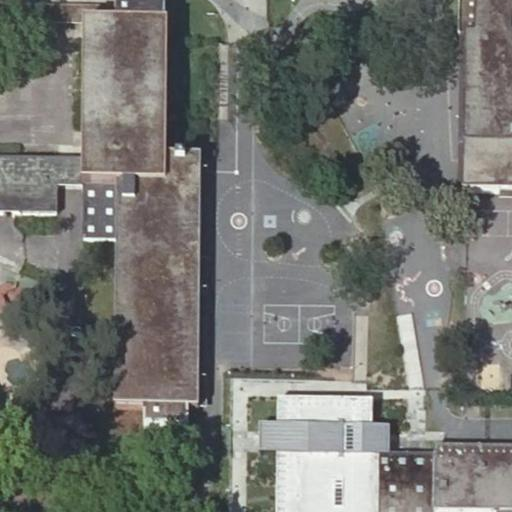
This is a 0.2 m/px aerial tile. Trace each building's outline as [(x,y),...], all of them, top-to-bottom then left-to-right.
[(0,0),(0,25),(23,25),(24,6),(23,0),(0,0)] [(511,194),(511,36),(511,0),(458,0),(458,37),(464,38),(462,194),(499,194),(511,194)] [(115,27),(115,7),(24,6),(23,25),(84,26),(115,27)] [(165,8),(115,7),(115,27),(84,26),(82,161),(0,160),(0,215),(57,216),(57,189),(82,189),(81,241),(116,241),(114,409),(144,410),(143,428),(188,429),(188,426),(193,426),(194,411),(198,411),(199,259),(200,160),(165,159),(167,26),(165,26),(165,8)] [(464,38),(458,37),(455,194),(462,194),(464,38)] [(499,202),(511,201),(511,194),(499,194),(499,202)] [(208,259),(199,259),(198,411),(207,411),(208,259)] [(371,407),(282,405),(282,432),(264,432),(264,452),(282,452),(280,511),(511,511),(511,447),(434,446),(433,458),(391,457),(391,429),(370,429),(371,407)]
